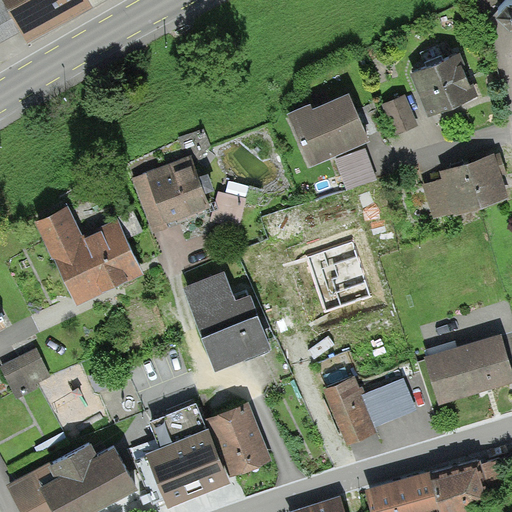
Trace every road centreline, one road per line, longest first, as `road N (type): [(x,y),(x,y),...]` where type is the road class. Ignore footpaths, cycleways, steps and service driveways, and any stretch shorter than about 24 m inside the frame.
road 1 (residential): [(511,423),(239,511)]
road 2 (primary): [(0,99),(174,0)]
